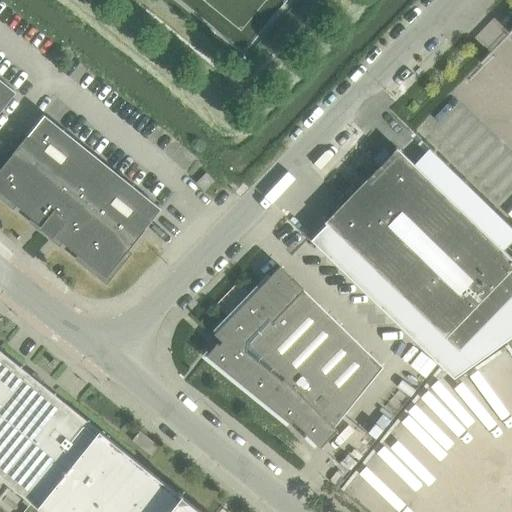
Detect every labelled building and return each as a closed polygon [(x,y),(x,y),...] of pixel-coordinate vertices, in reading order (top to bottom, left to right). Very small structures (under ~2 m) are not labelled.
[(0,111),(15,92),(0,80),(0,111)] [(44,115),(0,169),(0,193),(42,227),(41,228),(51,235),(52,234),(105,278),(160,209),(44,115)] [(396,151),(310,240),(436,362),(453,378),(511,335),(511,260),(396,148),(394,149),(396,151)] [(214,181),(206,173),(196,183),(204,191),(214,181)] [(304,434),(303,435),(318,450),(337,430),(334,427),(382,367),(279,268),(213,335),(220,342),(205,357),(289,426),(292,422),(304,434)] [(0,479),(40,511),(163,511),(178,495),(0,351),(0,479)] [(158,446),(139,431),(132,440),(150,455),(158,446)]
